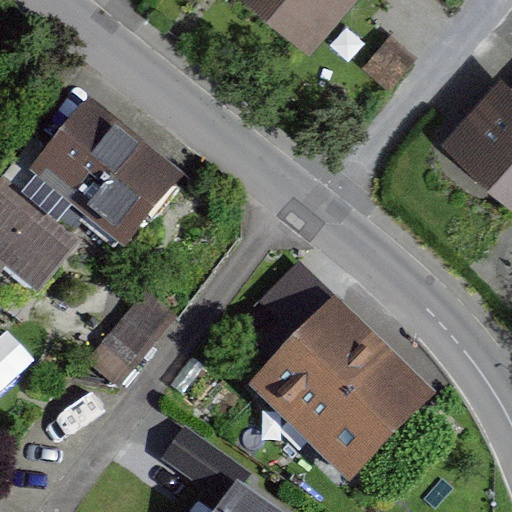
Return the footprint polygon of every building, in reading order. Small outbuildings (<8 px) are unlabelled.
[(254,0),(305,46),(347,0),(254,0)] [(511,192),(511,83),(500,72),(445,131),(511,192)] [(126,245),(182,176),(90,101),(34,169),(126,245)] [(347,488),(435,403),(340,305),(252,391),(347,488)] [(269,511),(237,490),(222,511),(269,511)]
